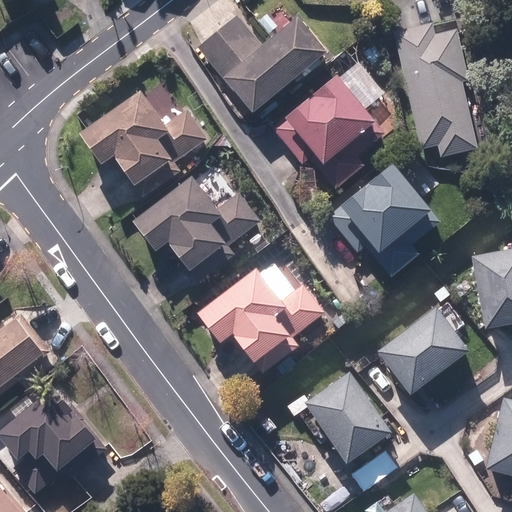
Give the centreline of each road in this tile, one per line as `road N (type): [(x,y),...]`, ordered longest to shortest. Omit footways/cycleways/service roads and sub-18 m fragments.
road 1 (residential): [(0,155),(269,511)]
road 2 (residential): [(176,0),(0,141)]
